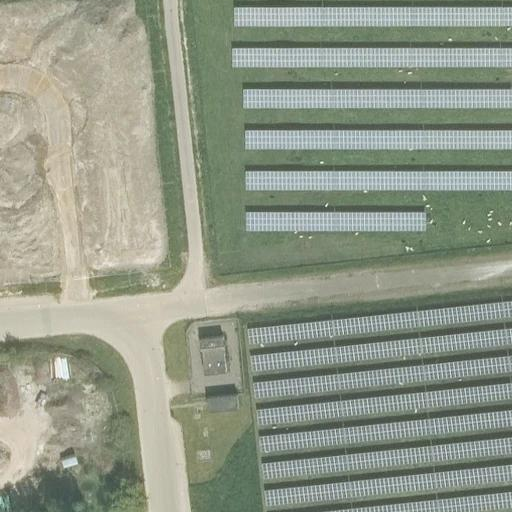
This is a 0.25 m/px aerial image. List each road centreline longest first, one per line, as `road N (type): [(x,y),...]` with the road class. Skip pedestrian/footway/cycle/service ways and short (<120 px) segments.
road 1 (unclassified): [(200,306),(511,272)]
road 2 (unclassified): [(200,306),(170,0)]
road 3 (unclassified): [(164,511),(140,311)]
road 4 (unclassified): [(0,327),(140,311)]
